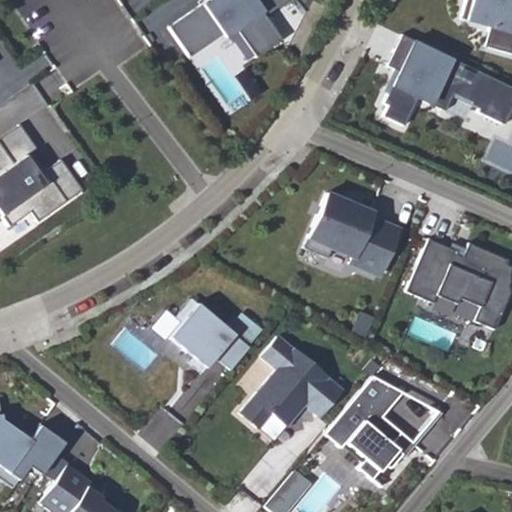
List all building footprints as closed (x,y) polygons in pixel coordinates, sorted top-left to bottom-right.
[(199,0),(163,25),(184,55),(229,24),(250,55),(276,38),(259,14),(279,0),(199,0)] [(511,29),(511,0),(464,0),(459,18),(488,26),(483,45),(511,53),(511,32),(511,29)] [(511,94),(511,87),(396,32),(381,64),(394,70),(379,101),(383,103),(379,114),(399,124),(412,96),(440,109),(448,91),(467,100),(466,102),(474,106),(473,109),(493,119),(499,122),(511,94)] [(25,161),(20,154),(31,146),(14,122),(0,131),(0,221),(2,225),(23,210),(30,220),(76,188),(54,158),(39,169),(36,165),(30,169),(25,161)] [(322,191),(298,246),(323,256),(326,247),(347,256),(344,262),(373,274),(393,228),(364,216),(367,211),(350,203),(348,206),(338,201),(339,199),(322,191)] [(423,237),(400,290),(428,302),(431,294),(451,303),(454,297),(474,305),(468,319),(490,328),(511,276),(511,267),(501,263),(503,258),(463,241),(457,256),(451,253),(453,250),(423,237)] [(225,368),(244,346),(186,297),(170,314),(176,319),(163,335),(187,355),(183,360),(195,371),(209,355),(225,368)] [(236,312),(225,324),(246,341),(256,328),(236,312)] [(271,368),(233,411),(253,427),(265,411),(281,424),(299,403),(313,415),(336,388),(273,335),(256,355),(271,368)] [(367,374),(318,432),(335,446),(339,441),(359,458),(352,466),(366,478),(379,462),(385,466),(397,452),(385,443),(395,431),(376,415),(397,391),(367,374)] [(34,473),(58,441),(33,423),(23,438),(0,420),(0,482),(6,487),(22,465),(34,473)] [(60,463),(33,501),(49,511),(110,511),(117,504),(98,490),(93,496),(80,487),(84,481),(60,463)]
